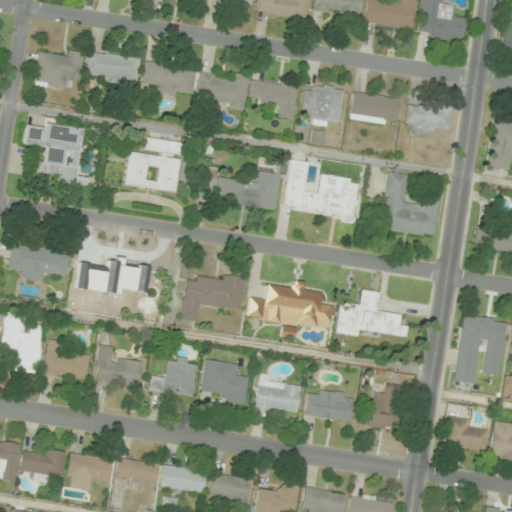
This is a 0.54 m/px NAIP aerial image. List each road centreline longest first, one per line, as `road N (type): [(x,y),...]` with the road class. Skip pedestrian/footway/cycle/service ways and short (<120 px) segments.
road 1 (residential): [(511,285),(0,205)]
road 2 (residential): [(511,487),(0,408)]
road 3 (residential): [(511,84),(0,6)]
road 4 (tertiary): [(414,511),(492,0)]
road 5 (residential): [(0,198),(29,0)]
